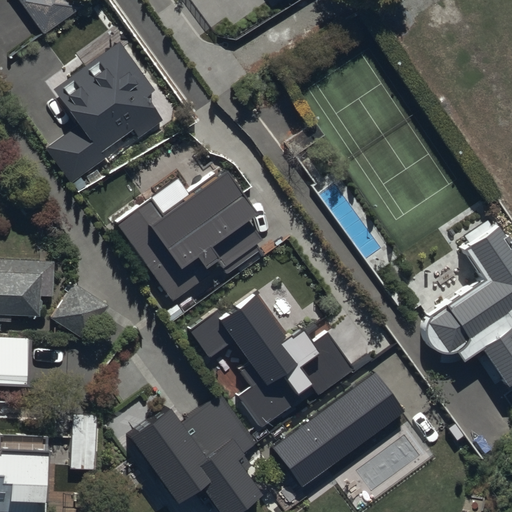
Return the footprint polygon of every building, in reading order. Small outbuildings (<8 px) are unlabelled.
[(21,0),(40,26),(76,0),(21,0)] [(503,0),(454,0),(475,26),(505,2),(503,0)] [(43,141),(67,175),(100,152),(95,145),(128,121),(136,132),(159,115),(142,92),(151,85),(116,35),(48,83),(74,119),(43,141)] [(511,67),(503,74),(511,85),(511,112),(505,117),(480,82),(453,102),(484,144),(479,148),(511,193),(511,67)] [(292,151),(320,132),(310,118),(283,137),(292,151)] [(249,199),(217,154),(154,200),(146,189),(111,214),(169,294),(207,266),(203,261),(212,254),(224,272),(257,248),(248,235),(254,231),(237,207),(249,199)] [(456,183),(426,204),(435,217),(465,195),(456,183)] [(511,247),(490,216),(458,238),(479,268),(422,307),(419,317),(425,335),(435,342),(442,343),(449,341),(456,351),(475,338),(501,375),(511,367),(511,247)] [(49,294),(50,259),(0,256),(0,311),(35,313),(36,293),(49,294)] [(106,303),(71,280),(47,315),(82,338),(106,303)] [(216,309),(189,328),(209,355),(233,338),(250,360),(238,369),(250,386),(237,396),(261,429),(314,391),(319,398),(358,371),(328,329),(311,341),(300,327),(288,335),(257,292),(222,317),(216,309)] [(25,331),(0,330),(0,505),(18,506),(18,510),(43,511),(45,447),(53,447),(54,432),(70,432),(69,461),(96,462),(97,410),(73,409),(73,400),(43,400),(42,432),(0,430),(0,375),(24,376),(25,331)] [(375,373),(273,447),(303,487),(405,413),(375,373)] [(254,437),(218,386),(176,415),(163,397),(124,424),(171,490),(193,475),(218,510),(257,483),(234,451),(254,437)]
